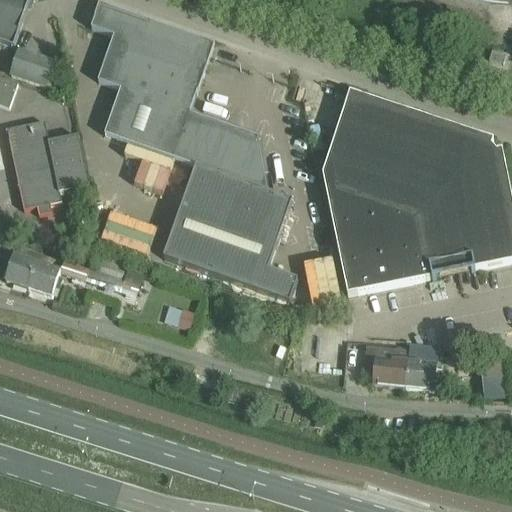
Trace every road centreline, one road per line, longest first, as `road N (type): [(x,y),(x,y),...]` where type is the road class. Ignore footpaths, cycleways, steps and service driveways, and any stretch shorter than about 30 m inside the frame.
road 1 (unclassified): [(511,414),(340,401),(0,302)]
road 2 (unclassified): [(511,132),(143,0)]
road 3 (primary): [(352,511),(0,404)]
road 4 (primary): [(0,460),(165,511)]
